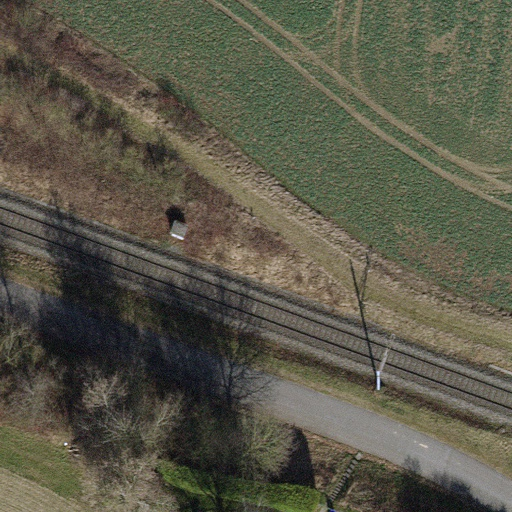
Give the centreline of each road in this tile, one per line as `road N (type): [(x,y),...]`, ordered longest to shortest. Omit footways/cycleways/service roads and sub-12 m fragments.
road 1 (track): [(0,56),(69,86),(399,302),(511,340)]
road 2 (unclassified): [(0,294),(395,437),(511,501)]
